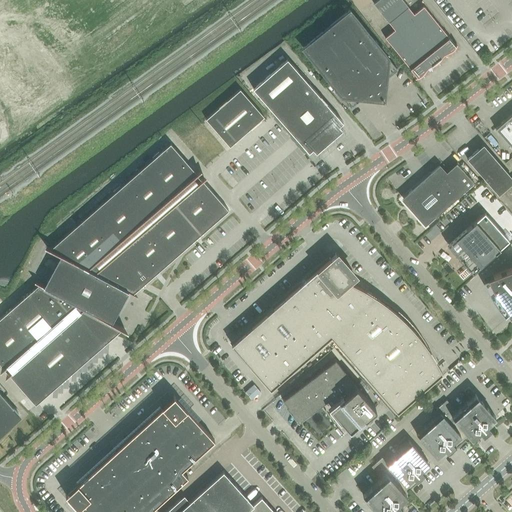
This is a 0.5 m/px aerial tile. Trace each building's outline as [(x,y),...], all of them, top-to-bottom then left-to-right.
[(57,0),(73,23),(105,0),(57,0)] [(424,5),(414,13),(408,6),(403,0),(377,0),(373,3),(389,22),(395,29),(385,37),(415,75),(417,76),(415,76),(415,77),(417,77),(418,76),(420,75),(422,74),(423,73),(424,71),(425,70),(426,69),(427,68),(428,69),(431,67),(430,65),(431,65),(433,64),(434,64),(436,63),(437,62),(438,60),(440,59),(440,58),(442,55),(444,54),(445,53),(447,52),(448,52),(449,51),(451,50),(453,49),(454,48),(455,46),(456,45),(457,43),(456,43),(455,45),(424,5)] [(303,48),(351,107),(397,69),(350,10),(303,48)] [(312,148),(316,152),(342,129),(339,125),(343,122),(287,58),(253,88),(308,152),(312,148)] [(230,146),(251,128),(264,116),(240,89),(206,119),(230,146)] [(511,113),(495,128),(511,146),(511,113)] [(9,374),(26,393),(35,404),(122,328),(125,330),(125,329),(106,319),(123,288),(135,295),(136,294),(133,293),(229,209),(202,179),(204,178),(203,177),(198,182),(193,177),(199,172),(198,171),(197,173),(170,143),(50,248),(47,247),(65,257),(49,288),(37,282),(36,282),(39,284),(0,317),(0,363),(3,367),(2,369),(8,365),(12,370),(7,375),(8,375),(9,374)] [(478,148),(472,154),(473,155),(468,158),(467,157),(467,158),(498,194),(502,191),(511,203),(511,177),(485,148),(485,147),(484,147),(483,147),(480,150),(478,148)] [(457,165),(447,174),(439,165),(408,193),(411,196),(405,201),(408,205),(408,204),(422,220),(425,224),(434,215),(435,217),(474,182),(456,162),(456,163),(457,165)] [(457,254),(458,256),(458,258),(459,259),(461,260),(463,261),(465,262),(472,270),(485,259),(486,260),(509,240),(485,212),(462,232),(463,233),(450,245),(457,254)] [(231,344),(270,388),(331,335),(397,411),(441,372),(441,373),(442,373),(440,370),(438,365),(435,359),(432,354),(430,352),(426,346),(424,343),(421,339),(419,336),(417,333),(412,328),(409,324),(407,322),(404,319),(400,316),(398,313),(394,310),(390,307),(387,304),(382,300),(376,296),(370,293),(367,291),(360,286),(355,284),(352,283),(330,257),(231,344)] [(499,307),(501,311),(504,314),(507,311),(511,306),(511,268),(493,275),(496,282),(485,287),(486,287),(488,290),(490,294),(492,297),(494,301),(495,302),(499,307)] [(330,400),(328,401),(331,405),(333,404),(340,411),(337,414),(336,413),(349,429),(375,406),(349,377),(335,359),(282,399),(292,412),(293,411),(292,411),(294,409),(300,417),(327,397),(330,400)] [(0,429),(19,412),(0,390),(0,429)] [(456,446),(452,442),(460,435),(455,429),(460,425),(471,438),(479,431),(483,434),(491,427),(487,424),(495,416),(475,394),(466,401),(468,403),(462,410),(460,407),(455,411),(446,401),(442,404),(442,403),(436,408),(436,409),(433,412),(436,415),(431,420),(434,422),(427,428),(425,426),(416,433),(436,456),(444,449),(448,453),(456,446)] [(65,494),(81,511),(134,511),(138,509),(140,511),(148,511),(188,476),(182,469),(215,439),(174,395),(173,396),(174,397),(125,441),(127,443),(117,452),(115,450),(67,494),(66,493),(65,494)] [(389,458),(386,454),(382,457),(376,462),(373,465),(382,476),(378,480),(380,482),(373,488),(371,486),(362,494),(378,511),(395,511),(402,506),(399,502),(407,495),(393,480),(398,476),(405,484),(413,477),(416,481),(424,474),(421,470),(429,463),(409,440),(400,448),(402,450),(395,456),(393,454),(389,458)] [(275,511),(261,497),(253,504),(223,471),(186,505),(180,499),(165,511),(275,511)]
